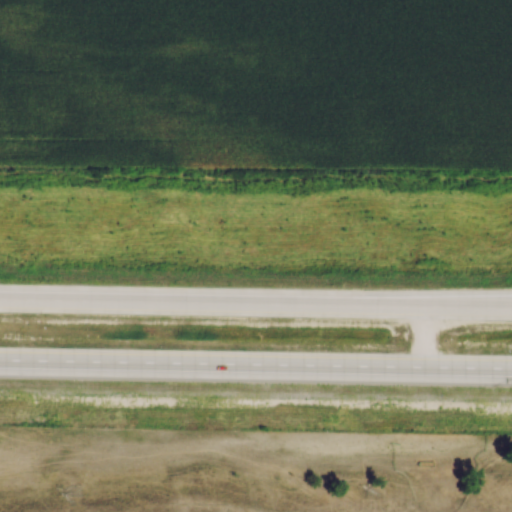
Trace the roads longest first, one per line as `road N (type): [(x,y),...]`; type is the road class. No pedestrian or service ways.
road 1 (motorway): [(511,308),(0,301)]
road 2 (motorway): [(0,360),(511,366)]
